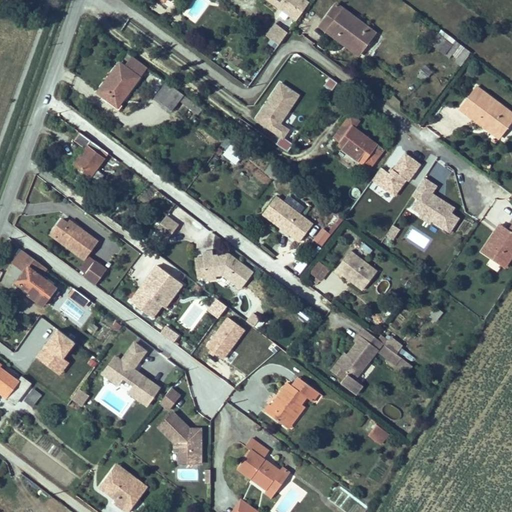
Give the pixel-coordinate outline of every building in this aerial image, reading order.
[(267,0),(280,9),(284,11),(299,22),(311,4),(305,0),(267,0)] [(359,55),(362,51),(377,32),(338,2),(320,26),(328,31),(359,55)] [(289,28),(294,22),(279,9),(274,16),(289,28)] [(288,33),(276,24),(268,36),(280,44),(288,33)] [(431,46),(463,65),(472,49),(440,31),(431,46)] [(419,50),(426,40),(416,33),(409,42),(419,50)] [(116,110),(146,70),(131,59),(125,67),(120,64),(96,96),(116,110)] [(425,64),(416,74),(423,81),(432,71),(425,64)] [(337,84),(330,79),(325,86),(332,91),(337,84)] [(299,94),(279,81),(254,119),(281,137),(277,143),(288,151),(293,144),(284,138),(290,129),(280,122),(299,94)] [(196,119),(202,111),(165,84),(154,100),(171,112),(177,105),(196,119)] [(498,138),(502,133),(511,118),(511,113),(475,87),(459,109),(467,115),(498,138)] [(334,133),(342,139),(338,145),(369,168),(384,147),(353,125),(357,120),(351,115),(343,125),(341,124),(334,133)] [(80,133),(75,140),(86,147),(90,140),(80,133)] [(236,163),(244,152),(232,143),(224,154),(236,163)] [(90,176),(103,158),(87,145),(73,163),(90,176)] [(397,197),(420,164),(406,153),(395,170),(392,168),(389,173),(382,169),(373,180),(397,197)] [(412,211),(424,218),(422,220),(432,227),(434,224),(452,235),(462,219),(454,215),(458,209),(434,194),(439,187),(424,178),(412,198),(418,202),(412,211)] [(301,241),(314,223),(276,196),(263,214),(275,222),(282,228),(301,241)] [(166,215),(155,229),(168,238),(178,224),(166,215)] [(96,239),(81,227),(79,230),(69,223),(62,219),(51,234),(83,257),(96,239)] [(79,230),(81,227),(71,221),(69,223),(79,230)] [(397,229),(391,225),(385,236),(391,240),(397,229)] [(507,268),(511,259),(511,227),(510,231),(506,229),(500,226),(490,242),(483,254),(493,259),(504,266),(507,268)] [(332,235),(323,229),(314,241),(322,247),(332,235)] [(47,268),(22,250),(12,263),(24,272),(17,283),(25,289),(24,291),(43,305),(56,287),(41,276),(47,268)] [(351,252),(336,273),(343,278),(344,276),(365,291),(378,272),(351,252)] [(214,253),(204,255),(205,261),(208,279),(209,283),(218,281),(218,278),(225,276),(243,290),(255,274),(240,262),(238,265),(235,263),(237,261),(230,255),(215,258),(214,253)] [(82,275),(95,285),(106,268),(94,258),(82,275)] [(300,273),(308,264),(302,259),(294,268),(300,273)] [(200,280),(208,279),(205,261),(197,262),(200,280)] [(311,273),(319,280),(326,269),(318,263),(311,273)] [(183,285),(156,264),(138,286),(138,290),(129,300),(153,319),(162,308),(164,309),(183,285)] [(91,302),(75,290),(70,297),(86,309),(91,302)] [(227,307),(217,300),(209,311),(218,318),(227,307)] [(435,306),(428,316),(437,322),(444,312),(435,306)] [(247,321),(254,326),(260,317),(254,312),(247,321)] [(246,330),(227,318),(206,347),(225,360),(246,330)] [(180,336),(168,326),(161,334),(174,344),(180,336)] [(384,343),(365,329),(360,335),(355,342),(357,344),(348,356),(346,354),(333,372),(344,380),(348,374),(349,375),(342,384),(358,395),(364,386),(363,385),(356,380),(370,362),(379,349),(384,343)] [(76,344),(58,330),(37,358),(60,375),(69,363),(64,359),(76,344)] [(389,336),(384,343),(395,351),(400,344),(389,336)] [(134,369),(138,363),(146,351),(135,343),(122,361),(116,356),(104,374),(110,378),(120,385),(125,378),(134,384),(130,392),(149,405),(161,387),(134,369)] [(395,351),(386,345),(380,352),(397,365),(403,357),(395,351)] [(411,363),(415,358),(402,348),(398,353),(411,363)] [(19,403),(33,384),(23,378),(21,381),(0,367),(1,365),(0,364),(0,394),(8,400),(9,397),(19,403)] [(320,395),(301,380),(294,388),(293,388),(277,409),(272,407),(267,413),(290,430),(304,409),(303,407),(309,400),(314,404),(320,395)] [(83,407),(92,395),(83,389),(75,400),(83,407)] [(182,399),(173,391),(161,405),(170,413),(182,399)] [(192,431),(188,427),(175,414),(161,428),(177,445),(177,453),(181,453),(181,465),(203,465),(203,431),(192,431)] [(392,437),(378,425),(369,435),(383,447),(392,437)] [(282,463),(278,467),(262,455),(266,448),(252,437),(245,447),(248,449),(236,465),(253,478),(272,491),(289,467),(282,463)] [(126,511),(135,498),(145,486),(140,482),(131,476),(115,463),(112,466),(98,485),(108,494),(114,498),(112,501),(126,511)] [(256,511),(242,502),(234,511),(256,511)]
